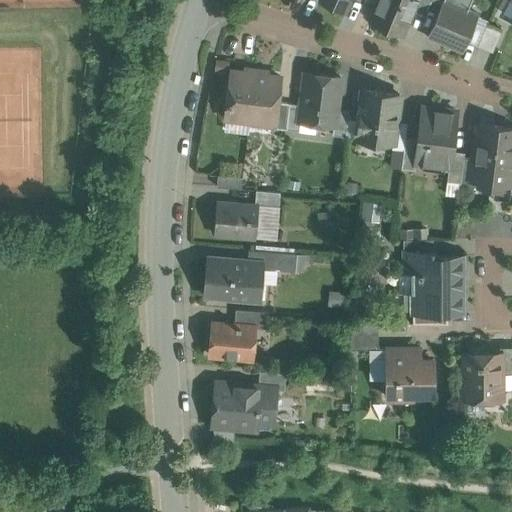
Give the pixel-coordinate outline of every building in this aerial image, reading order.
[(329,0),(328,3),(345,10),(349,0),(329,0)] [(378,0),(376,5),(370,21),(403,35),(415,6),(417,0),(378,0)] [(417,0),(415,6),(427,10),(431,0),(417,0)] [(468,9),(445,0),(444,0),(442,5),(428,38),(462,52),(478,14),(468,9)] [(472,0),(445,0),(468,9),(472,0)] [(487,23),(477,46),(492,52),(502,30),(487,23)] [(256,74),(231,71),(225,117),(250,120),(256,74)] [(341,77),(305,73),(301,105),(299,121),(300,121),(333,125),(335,125),(337,109),(341,77)] [(280,77),(256,74),(250,120),(274,123),(275,123),(277,102),(280,77)] [(399,94),(363,90),(357,139),(393,143),(399,94)] [(289,103),(277,102),(275,123),(274,123),(273,128),(286,129),(289,103)] [(301,105),(289,103),(286,129),(299,131),(300,121),(299,121),(301,105)] [(457,112),(422,107),(418,140),(415,163),(416,163),(449,167),(450,167),(452,151),(457,112)] [(349,111),(337,109),(335,125),(333,125),(332,135),(345,137),(349,111)] [(511,162),(511,128),(480,124),(476,159),(473,180),(474,180),(509,184),(511,162)] [(418,140),(406,139),(402,168),(415,170),(416,163),(415,163),(418,140)] [(465,153),(452,151),(450,167),(449,167),(448,181),(460,183),(464,157),(465,153)] [(464,157),(460,183),(459,189),(473,191),(474,180),(473,180),(476,159),(464,157)] [(242,177),(217,174),(216,186),(241,189),(242,177)] [(280,192),(256,190),(255,205),(258,205),(279,207),(280,192)] [(255,205),(217,202),(214,234),(255,238),(258,205),(255,205)] [(379,206),(368,204),(366,216),(377,218),(379,206)] [(432,240),(403,240),(403,252),(432,252),(432,240)] [(297,253),(248,249),(247,261),(262,263),(262,267),(296,269),(297,253)] [(432,252),(403,252),(403,273),(420,273),(420,292),(414,292),(414,293),(414,312),(447,312),(463,311),(463,256),(436,256),(436,252),(432,252)] [(247,261),(212,258),(209,294),(259,298),(262,267),(262,263),(247,261)] [(420,273),(403,273),(399,273),(399,293),(414,293),(414,292),(420,292),(420,273)] [(267,311),(235,308),(234,324),(255,326),(255,327),(266,328),(267,311)] [(447,323),(447,312),(414,312),(413,312),(413,324),(447,323)] [(234,324),(212,322),(209,354),(252,358),(255,327),(255,326),(234,324)] [(378,324),(350,324),(350,349),(378,349),(378,324)] [(511,373),(511,347),(500,347),(500,353),(501,353),(501,373),(511,373)] [(411,348),(387,348),(388,397),(411,397),(411,393),(433,393),(433,359),(411,359),(411,348)] [(500,353),(465,353),(465,397),(501,397),(501,373),(501,353),(500,353)] [(286,373),(260,371),(258,386),(276,387),(276,389),(284,390),(286,373)] [(258,386),(217,382),(212,425),(256,428),(257,420),(272,422),(274,410),(280,407),(281,397),(275,393),(276,389),(276,387),(258,386)]
